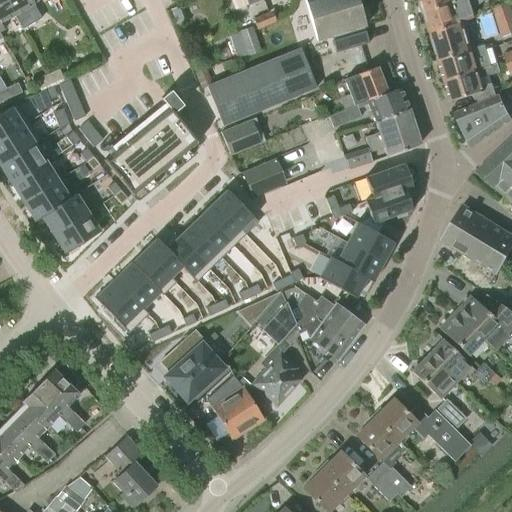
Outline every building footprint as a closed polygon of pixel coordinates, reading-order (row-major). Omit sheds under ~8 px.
[(4,0),(0,0),(0,32),(3,31),(0,24),(0,23),(13,16),(4,0)] [(30,0),(4,0),(13,16),(15,18),(35,8),(30,0)] [(230,0),(235,9),(248,4),(258,0),(230,0)] [(303,0),(309,20),(358,6),(356,0),(303,0)] [(419,0),(423,11),(460,0),(419,0)] [(460,0),(423,11),(430,33),(463,21),(462,19),(474,16),(472,8),(479,5),(485,0),(460,0)] [(503,38),(511,34),(511,10),(510,3),(493,9),(503,38)] [(330,42),(350,36),(352,43),(365,35),(362,26),(364,25),(358,6),(309,20),(315,39),(328,35),(330,42)] [(275,23),(271,12),(252,20),(257,30),(275,23)] [(430,33),(438,60),(472,49),(468,36),(470,32),(468,27),(464,24),(463,21),(430,33)] [(228,35),(236,60),(260,52),(252,28),(228,35)] [(438,60),(445,80),(491,66),(484,46),(472,50),(472,49),(438,60)] [(196,48),(188,51),(191,61),(200,59),(196,48)] [(205,68),(194,73),(201,89),(206,87),(221,127),(315,89),(299,48),(212,84),(205,68)] [(511,50),(503,54),(506,64),(511,61),(511,50)] [(484,88),(481,78),(500,72),(498,66),(495,67),(494,65),(493,65),(445,80),(451,101),(477,93),(480,103),(499,95),(494,85),(484,88)] [(333,84),(343,110),(356,105),(356,104),(385,92),(376,67),(375,67),(361,72),(343,79),(344,81),(333,84)] [(46,75),(51,84),(63,79),(59,70),(46,75)] [(46,75),(34,80),(39,89),(51,84),(46,75)] [(69,80),(58,85),(61,92),(72,87),(69,80)] [(5,89),(9,98),(21,93),(17,84),(5,89)] [(53,87),(45,90),(50,101),(57,98),(53,87)] [(72,87),(61,92),(64,100),(65,100),(75,95),(72,87)] [(399,87),(385,92),(356,104),(356,105),(343,110),(327,116),(332,127),(360,116),(357,108),(367,104),(374,122),(407,109),(399,87)] [(0,90),(0,102),(9,98),(5,89),(0,90)] [(104,160),(103,160),(132,196),(133,195),(133,194),(141,188),(150,180),(162,171),(171,163),(177,158),(187,150),(194,144),(195,145),(196,144),(172,114),(178,110),(182,106),(170,91),(165,95),(160,99),(163,104),(168,109),(109,157),(104,161),(104,160)] [(75,95),(65,100),(67,107),(78,102),(75,95)] [(455,113),(471,147),(511,119),(499,95),(480,103),(455,113)] [(78,102),(67,107),(70,114),(81,109),(78,102)] [(10,108),(0,114),(0,140),(22,126),(10,108)] [(81,109),(70,114),(74,121),(85,117),(81,109)] [(407,109),(374,122),(378,133),(364,138),(369,153),(383,148),(386,157),(419,144),(414,131),(411,132),(404,112),(407,111),(407,112),(408,111),(407,109)] [(62,110),(51,115),(54,122),(65,118),(62,110)] [(65,118),(54,122),(57,130),(68,125),(65,118)] [(250,119),(222,130),(219,131),(229,156),(257,145),(259,144),(250,119)] [(87,122),(77,129),(83,135),(92,128),(87,122)] [(22,126),(0,140),(0,165),(33,145),(22,126)] [(92,128),(83,135),(88,142),(97,134),(92,128)] [(71,131),(65,136),(73,145),(79,141),(71,131)] [(97,134),(88,142),(93,148),(102,140),(97,134)] [(511,137),(490,157),(511,176),(511,137)] [(33,145),(0,165),(0,166),(11,184),(45,163),(33,145)] [(85,148),(79,153),(86,162),(92,157),(85,148)] [(92,157),(86,162),(94,172),(100,166),(92,157)] [(511,202),(511,176),(490,157),(475,170),(511,202)] [(240,172),(251,196),(281,184),(279,179),(270,159),(264,162),(240,172)] [(45,163),(11,184),(23,203),(50,186),(56,181),(45,163)] [(403,165),(365,179),(372,199),(403,189),(411,186),(403,165)] [(50,186),(23,203),(34,221),(41,217),(68,199),(56,181),(50,186)] [(112,182),(106,187),(114,196),(120,191),(112,182)] [(372,199),(365,202),(372,223),(395,215),(397,219),(405,215),(404,212),(410,210),(403,189),(372,199)] [(225,191),(213,203),(240,230),(240,229),(252,218),(252,219),(253,218),(226,190),(225,191)] [(120,191),(114,196),(121,206),(128,201),(120,191)] [(68,199),(41,217),(53,235),(86,213),(75,195),(68,199)] [(333,196),(325,200),(329,210),(337,206),(333,196)] [(213,203),(201,215),(232,247),(245,234),(240,229),(240,230),(213,203)] [(346,203),(338,206),(342,216),(350,214),(346,203)] [(462,204),(440,240),(481,265),(485,258),(476,253),(484,239),(474,233),(484,218),(462,204)] [(337,207),(329,210),(333,220),(341,217),(337,207)] [(86,213),(53,235),(64,254),(68,251),(70,255),(78,250),(76,246),(98,232),(86,213)] [(201,215),(189,226),(220,259),(232,247),(201,215)] [(497,274),(511,249),(511,235),(484,218),(474,233),(484,239),(476,253),(485,258),(481,265),(497,274)] [(356,224),(346,243),(382,263),(392,244),(393,244),(394,243),(364,227),(356,223),(355,224),(356,224)] [(189,226),(177,238),(208,270),(220,259),(189,226)] [(302,235),(292,239),(295,247),(305,243),(302,235)] [(155,240),(143,251),(170,279),(170,278),(181,268),(182,267),(165,250),(166,249),(162,245),(155,238),(155,239),(155,240)] [(166,249),(165,250),(182,267),(181,268),(196,283),(208,270),(177,238),(166,249)] [(336,261),(335,262),(366,279),(365,279),(372,283),(373,282),(372,282),(382,263),(346,243),(345,244),(336,261)] [(131,262),(160,293),(159,293),(162,296),(175,283),(170,278),(170,279),(143,251),(131,263),(131,262)] [(318,277),(318,278),(355,299),(356,298),(355,297),(365,279),(366,279),(335,262),(336,261),(329,257),(328,259),(329,259),(319,277),(318,277)] [(130,264),(113,281),(142,310),(143,310),(159,293),(160,293),(131,262),(130,263),(130,264)] [(297,269),(289,273),(290,275),(294,283),(302,279),(297,269)] [(290,275),(281,280),(285,287),(294,283),(290,275)] [(281,280),(271,284),(275,292),(285,287),(281,280)] [(95,297),(94,298),(104,309),(102,312),(110,320),(112,317),(128,334),(148,315),(143,310),(142,310),(113,281),(95,298),(95,297)] [(257,285),(247,290),(250,297),(260,293),(257,285)] [(291,289),(297,303),(313,315),(316,320),(332,333),(330,337),(345,349),(363,325),(335,305),(334,305),(330,302),(330,303),(320,296),(315,302),(296,287),(291,289)] [(283,297),(297,331),(304,328),(308,338),(337,360),(345,349),(330,337),(332,333),(316,320),(313,315),(297,303),(291,289),(281,292),(283,297)] [(247,290),(237,294),(241,302),(250,297),(247,290)] [(470,296),(454,312),(483,340),(484,340),(495,351),(508,337),(507,336),(511,329),(511,313),(486,294),(486,295),(490,299),(482,307),(470,296)] [(272,295),(239,310),(247,327),(273,298),(272,295)] [(294,335),(297,331),(283,297),(279,302),(282,305),(260,330),(276,344),(284,351),(286,353),(298,340),(294,335)] [(224,300),(214,304),(218,312),(228,308),(224,300)] [(214,304),(205,309),(208,317),(218,312),(214,304)] [(483,340),(454,312),(439,328),(468,356),(483,340)] [(192,315),(182,319),(185,327),(195,323),(192,315)] [(167,326),(158,330),(161,338),(171,334),(167,326)] [(158,330),(148,335),(151,343),(161,338),(158,330)] [(167,373),(164,376),(186,400),(221,367),(200,344),(202,342),(192,331),(175,347),(185,357),(167,373)] [(435,348),(427,356),(456,383),(471,367),(440,337),(432,345),(435,348)] [(284,351),(276,344),(258,364),(265,370),(254,384),(277,404),(298,379),(290,372),(293,368),(286,362),(288,359),(281,353),(284,351)] [(440,400),(456,383),(427,356),(411,372),(440,400)] [(489,379),(488,380),(494,386),(500,380),(482,363),(477,368),(489,379)] [(489,379),(477,368),(471,375),(482,386),(488,380),(489,379)] [(36,386),(80,428),(84,424),(67,407),(78,396),(52,370),(36,386)] [(80,428),(36,386),(21,401),(48,427),(59,416),(76,432),(80,428)] [(243,389),(212,409),(229,437),(260,417),(243,389)] [(426,417),(415,406),(408,414),(392,399),(373,418),(397,441),(411,427),(423,439),(427,435),(453,462),(469,445),(434,410),(426,417)] [(436,410),(456,429),(465,419),(445,400),(436,410)] [(48,427),(21,401),(20,402),(22,403),(7,418),(50,459),(54,455),(37,438),(48,427)] [(50,459),(7,418),(0,425),(0,440),(17,457),(28,446),(46,463),(50,459)] [(373,471),(396,493),(400,498),(410,488),(391,467),(395,463),(393,461),(405,449),(397,441),(373,418),(355,436),(381,462),(373,471)] [(119,465),(124,471),(123,472),(120,469),(113,476),(115,479),(113,481),(123,492),(120,495),(131,506),(133,504),(134,505),(155,487),(134,464),(143,456),(126,437),(105,456),(116,468),(119,465)] [(0,471),(18,489),(23,486),(6,469),(17,457),(0,440),(0,471)] [(339,452),(321,470),(345,494),(363,475),(339,452)] [(326,511),(345,494),(321,470),(303,488),(326,511)] [(0,478),(13,491),(18,489),(0,471),(0,478)] [(388,502),(396,493),(373,471),(365,478),(388,502)] [(58,498),(75,511),(83,499),(92,488),(79,477),(66,487),(58,498)] [(48,511),(65,511),(51,500),(44,509),(48,511)]
